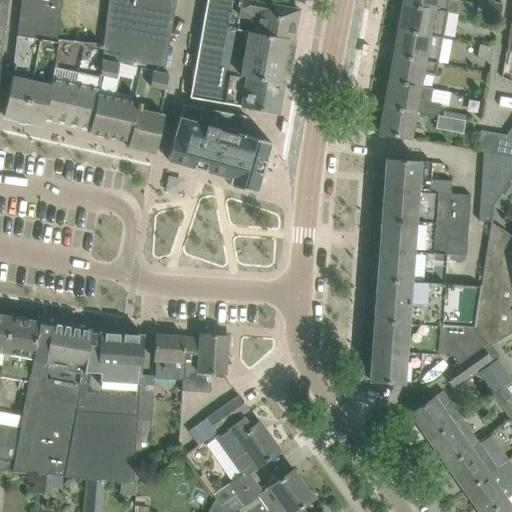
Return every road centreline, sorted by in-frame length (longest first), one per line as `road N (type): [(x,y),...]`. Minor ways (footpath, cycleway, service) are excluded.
road 1 (unclassified): [(0,260),(115,280),(306,291)]
road 2 (tertiary): [(345,0),(318,141),(306,291)]
road 3 (tertiary): [(306,291),(317,314),(327,400),(405,511)]
